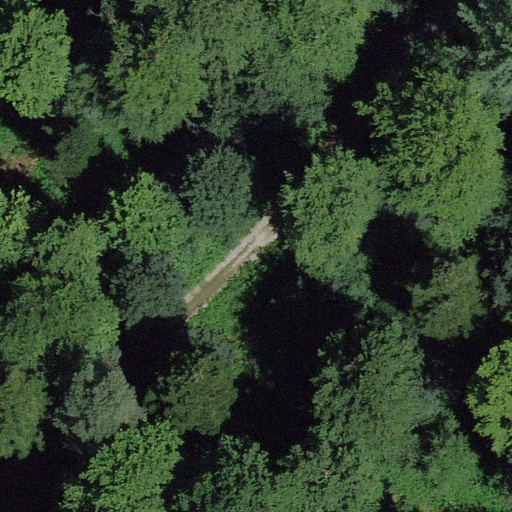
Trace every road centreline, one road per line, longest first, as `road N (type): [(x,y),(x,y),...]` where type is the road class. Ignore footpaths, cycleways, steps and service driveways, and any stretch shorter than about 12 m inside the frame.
road 1 (track): [(460,0),(149,354),(0,494)]
road 2 (track): [(296,0),(418,46)]
